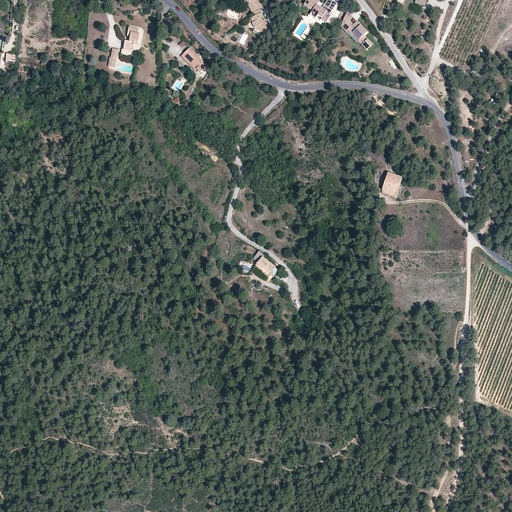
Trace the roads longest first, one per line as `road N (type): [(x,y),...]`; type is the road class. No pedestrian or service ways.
road 1 (tertiary): [(165,0),(218,54),(275,82),(366,86),(425,102)]
road 2 (track): [(446,511),(459,465),(475,234)]
road 3 (residential): [(360,0),(425,102)]
